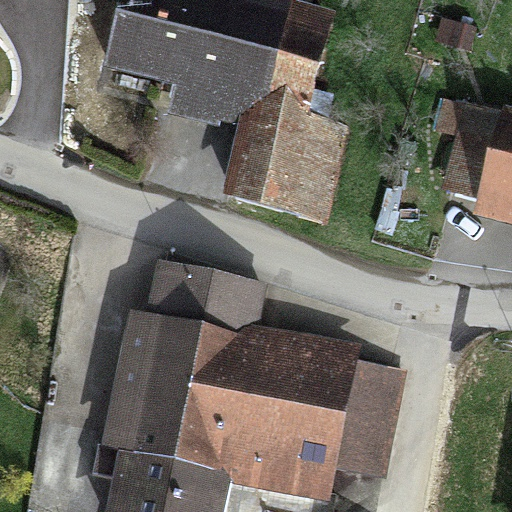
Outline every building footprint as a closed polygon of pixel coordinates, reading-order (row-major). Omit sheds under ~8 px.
[(127,0),(113,59),(193,79),(186,105),(248,120),(319,138),(349,16),(303,5),(303,0),(127,0)] [(343,144),(319,138),(248,120),(231,191),(326,214),(343,144)] [(511,142),(497,202),(511,205),(511,142)] [(267,276),(149,256),(116,440),(135,443),(122,511),(225,511),(230,484),(260,317),(267,276)] [(371,339),(260,317),(230,484),(340,506),(349,462),(385,469),(405,369),(366,361),(371,339)]
